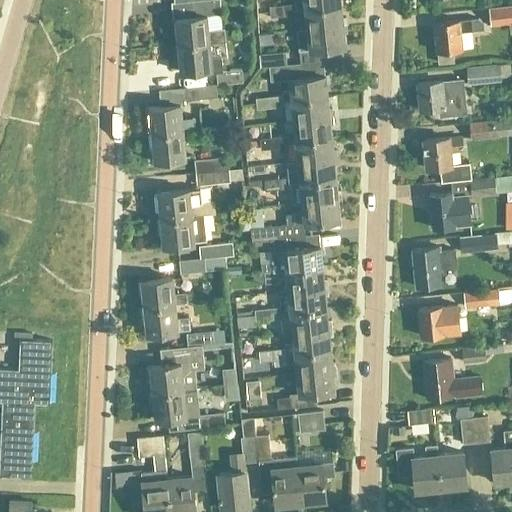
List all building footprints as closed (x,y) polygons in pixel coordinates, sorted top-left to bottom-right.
[(201,0),(186,2),(187,16),(170,17),(172,31),(175,31),(177,44),(208,41),(208,43),(224,41),(223,31),(207,32),(206,17),(222,15),(220,0),(201,0)] [(284,16),(296,15),(298,15),(297,9),(296,4),(283,5),(284,16)] [(306,18),(307,29),(347,25),(346,16),(344,17),(342,4),(305,8),(297,9),(298,15),(296,15),(296,20),(306,18)] [(511,23),(511,4),(489,8),(491,26),(510,24),(511,23)] [(283,5),(269,7),(270,18),(284,16),(283,5)] [(458,21),(434,23),(437,51),(438,50),(439,62),(454,61),(453,50),(461,49),(459,32),(484,30),(484,23),(479,19),(458,21)] [(348,33),(347,25),(307,29),(297,30),(299,51),(346,46),(345,33),(348,33)] [(220,57),(210,58),(208,43),(208,41),(177,44),(174,44),(175,57),(178,58),(180,73),(212,70),(212,74),(216,73),(216,71),(221,71),(220,57)] [(286,52),(270,54),(259,54),(260,68),(287,65),(286,52)] [(501,82),(500,64),(467,67),(468,85),(501,82)] [(242,69),(221,71),(216,71),(216,73),(217,84),(243,82),(242,69)] [(289,79),(290,90),(284,91),(283,96),(283,101),(291,100),(328,96),(327,84),(329,83),(329,75),(289,79)] [(420,110),(439,108),(440,116),(466,114),(462,79),(441,81),(441,80),(418,82),(420,110)] [(183,88),(184,101),(217,97),(216,84),(183,88)] [(283,96),(269,97),(270,108),(284,107),(283,101),(283,96)] [(291,100),(293,120),(333,116),(333,109),(330,109),(328,96),(291,100)] [(257,109),(270,108),(269,97),(256,99),(257,109)] [(151,134),(183,131),(180,103),(145,107),(147,121),(151,121),(151,134)] [(287,143),(295,141),(332,137),(331,125),(334,124),(333,116),(293,120),(294,131),(286,132),(286,137),(273,138),(274,149),(288,148),(287,143)] [(504,119),(469,122),(471,140),(506,137),(504,119)] [(183,131),(151,134),(148,134),(150,147),(152,148),(153,161),(185,157),(183,131)] [(295,141),(297,162),(337,158),(337,150),(334,150),(332,137),(295,141)] [(449,139),(448,137),(424,140),(426,168),(440,167),(441,182),(469,180),(469,179),(471,179),(470,163),(451,165),(450,151),(463,150),(462,137),(449,139)] [(274,149),(273,138),(260,139),(261,150),(274,149)] [(195,172),(229,168),(227,157),(194,161),(195,172)] [(291,183),(299,182),(337,177),(335,166),(338,165),(337,158),(297,162),(287,163),(289,178),(289,183),(291,183)] [(242,168),(229,170),(229,168),(195,172),(196,186),(230,182),(230,181),(243,180),(242,168)] [(511,190),(511,174),(471,179),(469,179),(469,180),(471,196),(505,192),(511,190)] [(301,202),(342,198),(341,191),(338,191),(337,177),(299,182),(291,183),(289,183),(290,189),(292,203),(301,202)] [(278,179),(278,190),(288,189),(290,189),(289,183),(289,178),(278,179)] [(265,191),(278,190),(278,179),(264,180),(265,191)] [(189,190),(153,193),(155,206),(158,207),(160,219),(203,214),(216,213),(214,201),(202,203),(201,189),(189,190)] [(452,192),(429,194),(432,228),(470,224),(467,194),(453,196),(452,192)] [(342,198),(301,202),(303,213),(286,215),(287,225),(341,220),(339,207),(342,206),(342,198)] [(251,229),(252,242),(269,240),(279,239),(277,225),(263,227),(261,208),(249,209),(251,229)] [(203,214),(160,219),(156,219),(157,232),(161,234),(162,246),(194,243),(194,242),(205,241),(203,214)] [(498,249),(497,233),(459,237),(461,254),(498,249)] [(306,236),(279,239),(269,240),(272,272),(323,266),(322,254),(325,254),(324,246),(307,248),(306,236)] [(344,237),(326,238),(327,249),(345,248),(344,237)] [(225,256),(225,257),(233,256),(232,242),(199,246),(200,259),(225,256)] [(439,246),(413,249),(416,287),(440,285),(438,270),(456,268),(454,249),(439,250),(439,246)] [(180,274),(205,271),(227,269),(225,257),(225,256),(200,259),(179,261),(180,274)] [(287,282),(288,291),(328,287),(327,279),(324,279),(323,266),(272,272),(265,273),(266,284),(287,282)] [(186,292),(174,294),(172,277),(137,281),(138,294),(142,295),(143,307),(175,304),(175,305),(187,304),(186,292)] [(280,313),(327,308),(326,295),(328,295),(328,287),(288,291),(290,303),(280,304),(280,308),(267,309),(269,322),(281,320),(280,313)] [(500,304),(506,303),(510,303),(508,290),(499,291),(498,289),(463,293),(465,309),(501,305),(500,304)] [(422,336),(433,335),(435,338),(443,337),(443,333),(461,331),(459,303),(419,308),(422,336)] [(176,319),(175,305),(175,304),(143,307),(140,307),(141,320),(145,320),(146,335),(178,332),(178,331),(190,330),(189,317),(176,319)] [(292,332),(332,328),(332,320),(328,320),(327,308),(280,313),(281,320),(283,335),(292,334),(292,332)] [(256,323),(269,322),(267,309),(255,311),(256,323)] [(286,353),(331,349),(330,336),(333,336),(332,328),(292,332),(292,334),(293,344),(283,345),(284,350),(271,351),(272,362),(273,362),(287,360),(286,353)] [(202,344),(213,343),(212,331),(186,334),(187,346),(202,344)] [(0,400),(2,401),(1,414),(0,437),(0,475),(30,477),(34,403),(48,404),(51,340),(18,339),(17,368),(0,367),(0,400)] [(161,365),(146,366),(148,380),(151,381),(152,393),(196,388),(194,368),(204,367),(202,344),(187,346),(187,347),(160,349),(161,365)] [(464,364),(486,361),(485,347),(462,350),(464,364)] [(296,373),(336,369),(336,361),(333,361),(331,349),(286,353),(287,360),(273,362),(274,368),(287,367),(287,365),(295,364),(296,373)] [(260,363),(272,362),(271,351),(258,352),(260,363)] [(454,380),(451,358),(425,360),(428,398),(483,392),(481,377),(454,380)] [(337,377),(336,369),(296,373),(298,395),(288,396),(288,398),(277,399),(278,409),(318,405),(316,392),(336,390),(334,377),(337,377)] [(199,415),(196,388),(152,393),(148,393),(150,405),(154,407),(155,420),(169,418),(169,426),(195,424),(196,428),(225,425),(224,412),(199,415)] [(407,411),(409,425),(435,422),(433,408),(407,411)] [(325,430),(324,411),(298,413),(300,433),(325,430)] [(488,416),(475,417),(477,443),(490,442),(488,416)] [(460,419),(463,445),(477,443),(475,417),(460,419)] [(229,456),(231,472),(219,473),(223,510),(249,507),(245,463),(259,462),(256,436),(254,419),(240,420),(242,438),(240,439),(241,455),(229,456)] [(205,467),(203,441),(202,432),(197,433),(188,433),(191,469),(200,468),(205,467)] [(504,448),(491,449),(495,482),(511,479),(511,432),(503,433),(504,448)] [(163,435),(138,438),(139,457),(165,454),(163,435)] [(262,493),(273,492),(274,504),(300,501),(297,466),(296,457),(271,460),(269,435),(256,436),(259,462),(262,493)] [(399,475),(414,474),(415,490),(440,487),(438,454),(437,445),(426,446),(427,455),(414,457),(413,447),(396,449),(399,475)] [(438,454),(440,487),(465,485),(462,452),(438,454)] [(333,463),(297,466),(300,501),(324,499),(322,479),(334,478),(333,463)] [(170,511),(167,478),(167,470),(141,473),(142,481),(145,511),(170,511)] [(167,478),(170,511),(192,511),(195,511),(192,475),(167,478)] [(9,511),(31,511),(32,506),(32,502),(10,501),(9,511)]
